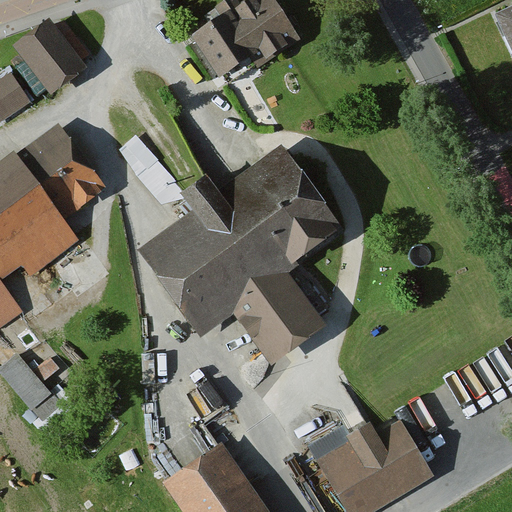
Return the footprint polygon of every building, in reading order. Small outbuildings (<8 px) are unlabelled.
[(297,49),(264,0),(256,0),(242,9),(236,0),(205,21),(211,31),(188,46),(217,90),(253,66),(258,74),(297,49)] [(511,12),(491,23),(511,64),(511,12)] [(12,54),(49,103),(84,77),(78,69),(88,61),(62,26),(51,34),(46,28),(12,54)] [(0,126),(29,107),(10,77),(0,83),(0,126)] [(119,145),(165,202),(186,185),(140,128),(119,145)] [(102,199),(55,133),(13,164),(11,161),(0,169),(0,332),(19,318),(0,291),(0,286),(18,273),(25,283),(76,247),(62,227),(102,199)] [(338,238),(275,156),(214,202),(201,185),(176,203),(188,219),(148,249),(212,335),(230,321),(271,376),(325,336),(282,280),(338,238)] [(0,357),(0,361),(40,413),(60,397),(18,343),(0,357)] [(385,511),(430,486),(396,429),(373,443),(367,432),(351,442),(344,431),(306,452),(341,511),(385,511)] [(260,511),(218,451),(160,491),(174,511),(260,511)]
